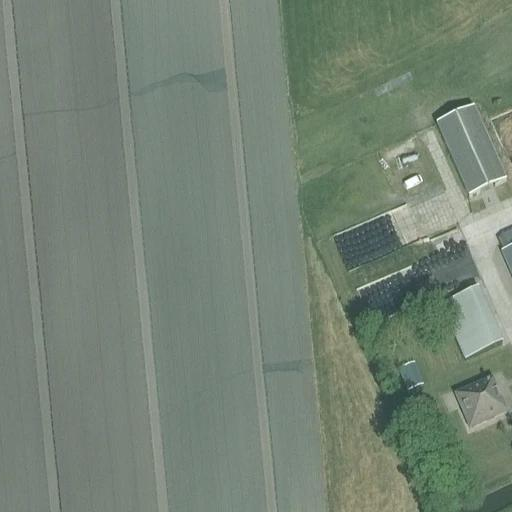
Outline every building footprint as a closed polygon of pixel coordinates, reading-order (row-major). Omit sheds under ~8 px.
[(435,127),(468,200),(506,183),(474,110),(435,127)] [(416,188),(404,160),(410,158),(406,148),(373,163),(386,191),(395,187),(399,196),(416,188)] [(393,202),(344,223),(357,255),(395,240),(391,231),(403,226),(393,202)] [(511,234),(497,242),(503,254),(502,255),(511,278),(511,234)] [(453,249),(434,256),(438,266),(457,259),(453,249)] [(428,287),(420,263),(347,289),(356,313),(428,287)] [(502,345),(478,291),(439,307),(464,362),(502,345)] [(455,397),(470,430),(506,414),(492,381),(455,397)]
